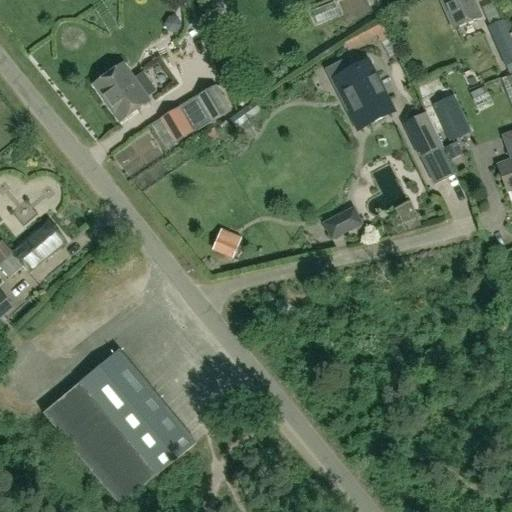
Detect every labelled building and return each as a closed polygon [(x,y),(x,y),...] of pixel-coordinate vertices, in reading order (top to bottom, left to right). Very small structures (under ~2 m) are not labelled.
[(227,17),(221,0),(216,0),(211,2),(216,20),(227,17)] [(320,0),(325,14),(353,4),(351,0),(320,0)] [(437,0),(452,31),(459,28),(481,18),(473,0),(437,0)] [(355,25),(360,38),(395,23),(390,11),(355,25)] [(488,27),(508,76),(511,74),(511,35),(510,37),(503,20),(488,27)] [(345,65),(329,73),(345,105),(350,102),(353,108),(348,111),(359,132),(393,114),(367,63),(349,72),(345,65)] [(95,86),(120,122),(148,102),(123,66),(95,86)] [(469,90),(479,86),(477,80),(471,77),(465,80),(469,90)] [(175,146),(232,112),(216,86),(160,120),(175,146)] [(470,94),(479,113),(494,106),(485,87),(470,94)] [(452,97),(432,107),(449,142),(468,133),(452,97)] [(423,114),(402,124),(419,157),(440,146),(423,114)] [(510,161),(496,166),(506,193),(507,192),(511,203),(511,202),(511,132),(501,136),(510,161)] [(456,144),(444,149),(448,159),(460,154),(456,144)] [(344,236),(335,218),(322,224),(331,242),(344,236)] [(49,223),(12,255),(0,264),(0,269),(9,280),(23,268),(29,274),(66,243),(49,223)] [(232,260),(238,248),(217,239),(212,251),(232,260)] [(0,320),(14,309),(0,293),(0,320)] [(119,351),(42,415),(120,508),(196,444),(119,351)]
